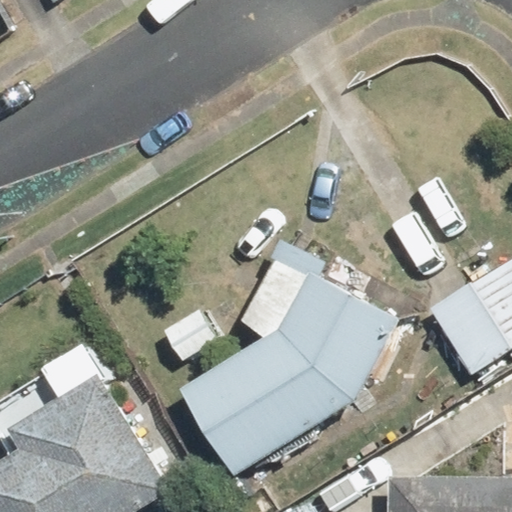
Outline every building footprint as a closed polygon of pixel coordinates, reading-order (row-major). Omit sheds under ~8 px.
[(511,260),(442,310),(487,373),(511,355),(511,260)] [(196,393),(251,477),(367,401),(410,318),(318,270),(287,333),(196,393)] [(209,303),(171,327),(194,363),(232,339),(209,303)] [(24,455),(0,469),(0,511),(147,511),(182,490),(106,366),(7,427),(24,455)] [(511,511),(511,478),(400,473),(397,511),(511,511)]
